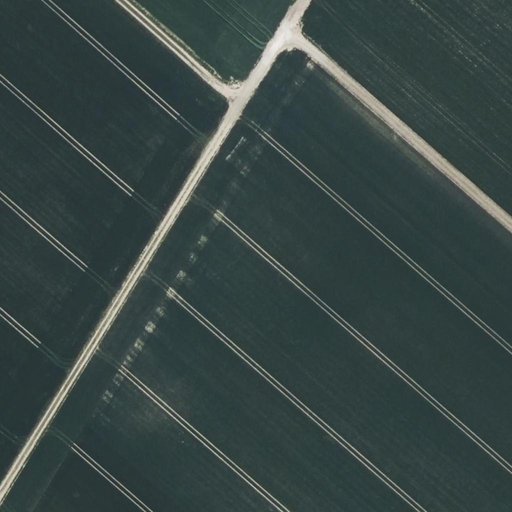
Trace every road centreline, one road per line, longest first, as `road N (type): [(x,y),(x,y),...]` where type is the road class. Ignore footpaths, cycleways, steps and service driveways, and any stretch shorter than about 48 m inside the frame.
road 1 (track): [(239,102),(0,491)]
road 2 (track): [(285,24),(511,221)]
road 3 (track): [(121,0),(239,102)]
